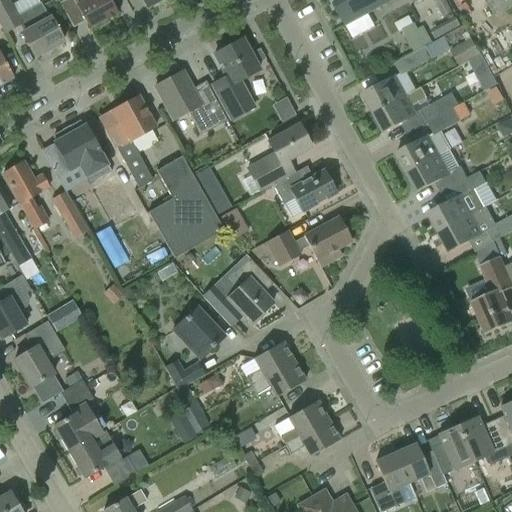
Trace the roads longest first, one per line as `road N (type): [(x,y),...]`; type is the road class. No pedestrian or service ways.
road 1 (residential): [(313,320),(347,300),(387,225),(267,0)]
road 2 (tertiary): [(0,133),(236,0)]
road 3 (residential): [(511,362),(371,420),(313,320)]
road 4 (residential): [(64,511),(0,403)]
